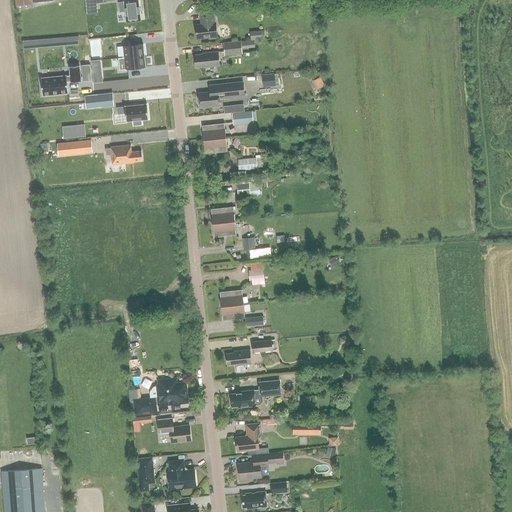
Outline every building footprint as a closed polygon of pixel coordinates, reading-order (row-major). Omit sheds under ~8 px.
[(18,0),(22,22),(33,22),(32,14),(56,12),(54,0),(18,0)] [(120,2),(114,2),(115,12),(121,11),(122,22),(136,20),(133,0),(123,0),(120,0),(120,2)] [(213,11),(200,13),(200,20),(201,20),(202,25),(195,25),(197,39),(209,38),(209,40),(215,39),(215,37),(217,37),(215,23),(214,23),(213,11)] [(264,29),(249,30),(250,38),(264,37),(264,29)] [(53,38),(38,39),(38,46),(54,45),(53,38)] [(255,47),(254,39),(248,40),(241,41),(242,49),(255,47)] [(91,62),(101,61),(102,61),(101,40),(90,41),(91,62)] [(242,49),(241,42),(223,43),(225,56),(242,54),(242,49)] [(142,44),(122,46),(123,58),(144,56),(142,44)] [(202,55),(194,56),(195,68),(204,67),(204,68),(219,66),(217,52),(202,54),(202,55)] [(123,58),(117,58),(119,70),(145,68),(144,56),(123,58)] [(67,85),(77,84),(75,69),(66,70),(67,77),(40,80),(41,98),(66,95),(65,84),(67,84),(67,85)] [(279,85),(278,73),(269,74),(265,74),(262,75),(263,87),(279,85)] [(93,84),(103,83),(102,75),(92,75),(93,84)] [(313,88),(322,86),(319,77),(311,79),(313,88)] [(210,92),(198,93),(200,108),(219,106),(218,99),(243,96),(242,82),(209,86),(210,92)] [(112,93),(84,96),(86,108),(114,105),(112,93)] [(148,117),(146,102),(124,104),(117,105),(118,111),(125,111),(126,119),(133,118),(134,123),(141,122),(140,117),(148,117)] [(254,123),(252,111),(232,113),(233,125),(254,123)] [(224,123),(201,126),(203,140),(225,138),(224,123)] [(75,137),(74,126),(55,128),(56,139),(75,137)] [(56,141),(57,152),(93,149),(91,137),(56,141)] [(227,152),(225,138),(203,140),(204,154),(227,152)] [(50,143),(40,144),(41,152),(50,151),(50,143)] [(132,162),(142,161),(141,151),(131,152),(131,145),(111,147),(113,165),(132,163),(132,162)] [(73,172),(79,171),(76,151),(70,152),(73,172)] [(263,168),(262,159),(266,159),(266,154),(256,156),(256,157),(238,160),(239,171),(263,168)] [(89,182),(88,174),(78,175),(79,183),(89,182)] [(238,185),(238,195),(250,194),(249,185),(238,185)] [(232,207),(210,209),(212,223),(234,221),(232,207)] [(235,235),(234,221),(212,223),(213,238),(235,235)] [(255,250),(254,237),(243,238),(244,251),(255,250)] [(336,256),(328,259),(331,266),(339,263),(336,256)] [(264,279),(263,269),(249,270),(250,281),(264,279)] [(241,290),(219,292),(220,306),(243,304),(241,290)] [(244,318),(243,304),(220,306),(222,321),(244,318)] [(263,316),(249,318),(250,326),(264,325),(263,316)] [(343,346),(348,344),(348,339),(344,336),(340,338),(339,343),(343,346)] [(276,350),(275,339),(252,342),(253,352),(276,350)] [(226,354),(227,365),(235,364),(236,372),(236,373),(245,372),(245,371),(244,364),(250,364),(249,350),(234,351),(234,353),(226,354)] [(141,371),(140,358),(128,359),(129,372),(141,371)] [(186,401),(184,383),(175,384),(169,380),(158,381),(159,386),(157,386),(153,387),(150,391),(149,393),(150,398),(134,400),(135,414),(155,411),(154,405),(186,401)] [(259,390),(253,390),(236,392),(236,394),(230,394),(231,407),(237,406),(237,407),(254,405),(260,405),(263,401),(262,396),(280,395),(278,381),(258,383),(259,390)] [(132,417),(134,431),(142,430),(141,423),(152,422),(151,415),(132,417)] [(190,440),(188,425),(172,427),(171,418),(157,419),(159,433),(170,432),(171,442),(190,440)] [(344,429),(353,429),(353,421),(344,421),(344,428),(344,429)] [(311,435),(311,423),(293,423),(293,435),(311,435)] [(249,436),(246,436),(235,438),(236,451),(258,449),(256,431),(260,430),(246,431),(246,432),(248,432),(249,436)] [(330,446),(338,445),(337,438),(329,438),(330,446)] [(138,452),(142,457),(147,453),(143,448),(138,452)] [(252,454),(253,460),(250,461),(250,463),(237,464),(239,481),(248,480),(247,478),(260,477),(259,468),(269,467),(269,464),(276,464),(276,465),(284,464),(283,452),(252,454)] [(155,482),(152,458),(137,459),(140,491),(149,490),(148,483),(155,482)] [(195,486),(193,470),(186,470),(183,468),(182,460),(169,462),(170,472),(167,472),(169,488),(175,488),(176,489),(181,489),(182,487),(195,486)] [(44,511),(42,469),(2,472),(4,511),(44,511)] [(286,492),(285,482),(270,483),(271,493),(286,492)] [(266,506),(265,494),(264,492),(255,493),(255,494),(251,494),(251,493),(245,494),(245,495),(241,496),(242,508),(246,507),(246,509),(257,507),(256,507),(260,506),(261,507),(266,506)] [(155,511),(154,502),(142,503),(142,511),(155,511)]
